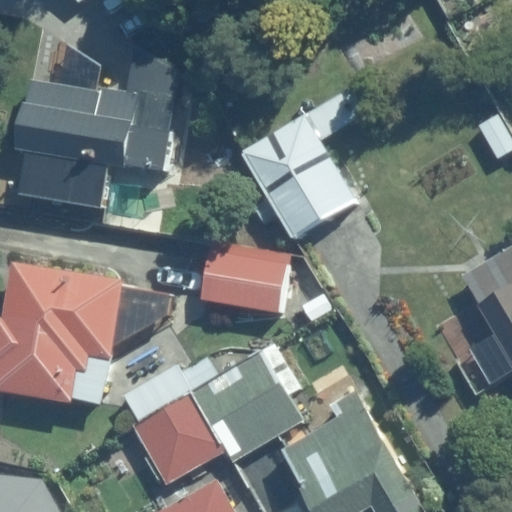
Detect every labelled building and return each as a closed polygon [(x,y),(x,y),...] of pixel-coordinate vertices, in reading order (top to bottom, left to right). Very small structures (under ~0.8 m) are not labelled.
[(183,73),(136,48),(129,92),(102,87),(101,91),(32,78),(17,149),(128,167),(128,163),(168,169),(183,73)] [(365,115),(349,89),(250,148),(299,236),(360,199),(324,139),(365,115)] [(511,151),(511,136),(499,114),(481,125),(501,158),(511,151)] [(431,243),(424,214),(386,222),(393,253),(431,243)] [(511,245),(465,273),(481,300),(437,324),(478,398),(511,374),(511,245)] [(291,261),(211,250),(204,300),(285,311),(291,261)] [(101,287),(11,272),(4,317),(0,316),(0,389),(75,403),(75,397),(104,405),(117,354),(93,348),(101,287)] [(306,421),(267,358),(201,395),(240,460),(306,421)] [(219,375),(210,359),(184,374),(178,363),(124,394),(142,420),(219,375)] [(429,511),(350,373),(303,400),(318,427),(283,447),(308,490),(297,496),(306,511),(429,511)] [(139,430),(168,484),(228,450),(198,396),(139,430)] [(64,511),(45,478),(0,473),(0,511),(64,511)] [(240,511),(221,480),(162,511),(240,511)] [(105,511),(96,493),(78,503),(83,511),(105,511)]
